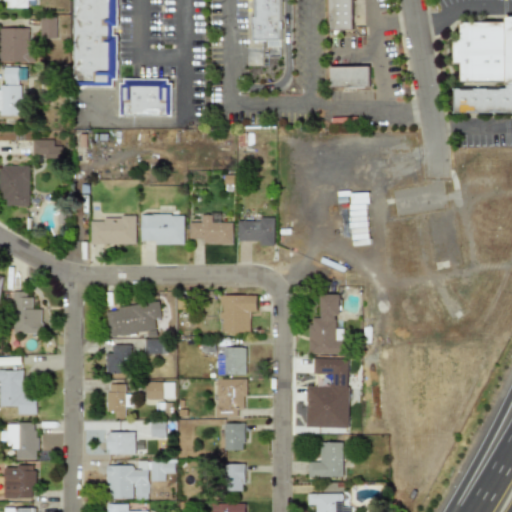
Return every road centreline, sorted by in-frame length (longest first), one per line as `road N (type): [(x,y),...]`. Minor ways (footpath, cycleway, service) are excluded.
road 1 (residential): [(0,239),(73,280),(280,279)]
road 2 (residential): [(280,279),(280,511)]
road 3 (residential): [(73,280),(75,511)]
road 4 (residential): [(438,175),(412,0)]
road 5 (motorway): [(511,397),(451,511)]
